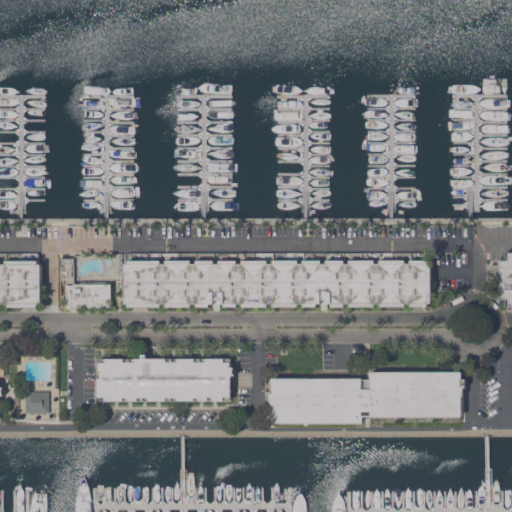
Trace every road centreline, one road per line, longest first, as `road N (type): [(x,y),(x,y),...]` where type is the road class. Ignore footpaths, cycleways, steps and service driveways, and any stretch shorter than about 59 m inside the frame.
road 1 (residential): [(472,329),(460,317),(441,316),(0,318)]
road 2 (residential): [(0,335),(472,329)]
